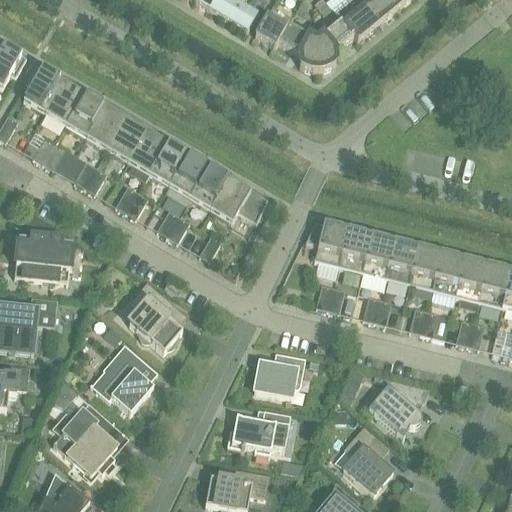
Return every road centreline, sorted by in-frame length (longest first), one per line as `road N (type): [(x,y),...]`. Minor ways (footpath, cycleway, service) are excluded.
road 1 (residential): [(325,160),(52,0)]
road 2 (residential): [(0,162),(252,314)]
road 3 (residential): [(501,381),(252,314)]
road 4 (residential): [(325,160),(511,2)]
road 5 (residential): [(159,511),(252,314)]
road 6 (residential): [(511,206),(325,160)]
road 7 (residential): [(252,314),(325,160)]
road 8 (residential): [(437,511),(501,381)]
